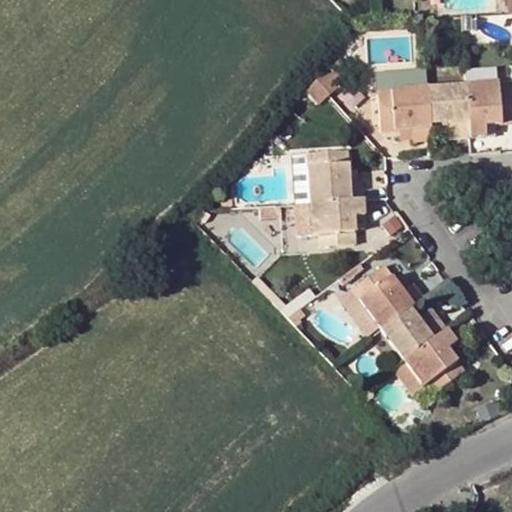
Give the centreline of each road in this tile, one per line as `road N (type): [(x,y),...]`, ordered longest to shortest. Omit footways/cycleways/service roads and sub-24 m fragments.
road 1 (residential): [(511,287),(486,305),(406,193),(436,168),(511,183)]
road 2 (residential): [(366,511),(511,434)]
